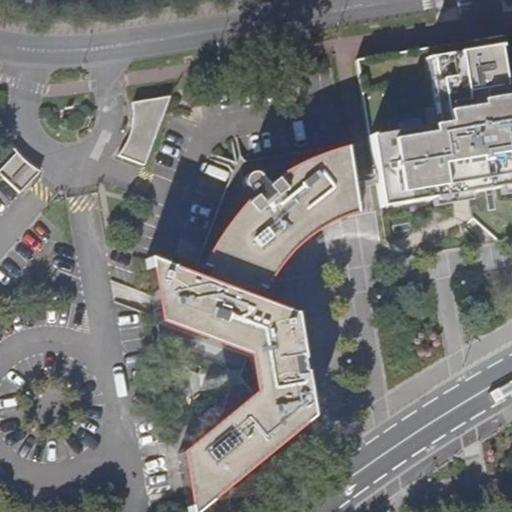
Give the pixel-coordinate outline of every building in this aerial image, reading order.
[(511,238),(511,32),(353,59),(387,260),(511,238)] [(121,149),(118,154),(144,163),(168,95),(150,98),(133,100),(132,109),(133,115),(131,123),(129,132),(125,142),(121,149)] [(207,268),(204,277),(259,299),(264,286),(271,274),(277,266),(283,259),(293,248),(301,242),(311,235),(321,229),(331,224),(341,220),(357,215),(345,145),(338,147),(329,150),(318,154),(302,160),(290,166),(274,176),(274,178),(267,184),(259,175),(257,173),(254,172),(251,172),(247,174),(244,176),(243,180),(243,184),(253,195),(245,203),(241,201),(230,215),(219,231),(208,248),(202,259),(200,262),(199,265),(207,268)] [(15,152),(0,168),(0,173),(2,176),(19,192),(37,173),(39,170),(32,167),(26,163),(20,158),(15,152)] [(307,385),(300,345),(294,312),(259,299),(204,277),(146,255),(156,322),(251,358),(246,363),(249,384),(257,387),(178,452),(186,511),(194,511),(312,416),(307,385)]
